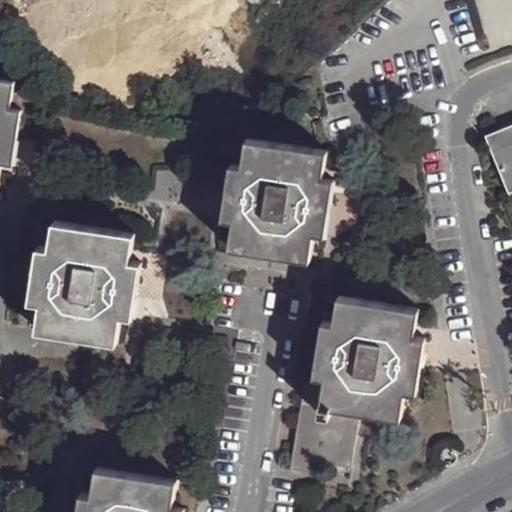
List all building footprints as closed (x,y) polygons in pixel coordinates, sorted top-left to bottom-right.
[(0,188),(1,189),(6,160),(17,162),(25,107),(16,106),(19,78),(0,74),(0,188)] [(511,127),(489,137),(511,196),(511,127)] [(227,220),(238,221),(234,247),(313,262),(317,234),(328,235),(338,180),(328,178),(331,150),(252,138),(248,166),(236,164),(227,220)] [(147,262),(138,260),(141,233),(59,220),(55,247),(44,246),(36,301),(45,304),(41,331),(123,344),(128,317),(138,318),(147,262)] [(424,312),(342,298),(338,326),(327,324),(319,381),(329,382),(328,391),(307,388),(293,474),(316,477),(318,468),(353,472),(364,415),(405,422),(410,395),(422,397),(431,340),(420,338),(424,312)] [(103,471),(98,498),(87,496),(85,511),(183,511),(180,511),(184,484),(103,471)]
